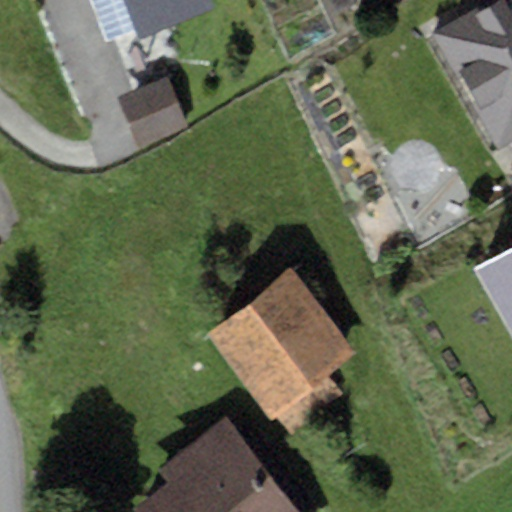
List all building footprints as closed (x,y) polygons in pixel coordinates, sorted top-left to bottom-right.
[(211,0),(124,0),(139,38),(215,8),(211,0)] [(511,0),(486,0),(433,31),(500,147),(511,140),(511,0)] [(167,78),(118,98),(138,147),(188,126),(167,78)] [(511,246),(473,270),(511,335),(511,246)] [(292,266),(205,332),(272,420),(277,416),(291,434),(343,394),(327,373),(357,351),(292,266)] [(170,482),(137,508),(140,511),(298,511),(225,418),(160,469),(170,482)]
